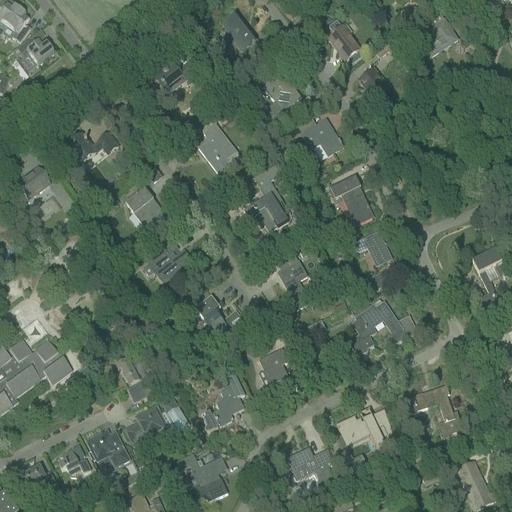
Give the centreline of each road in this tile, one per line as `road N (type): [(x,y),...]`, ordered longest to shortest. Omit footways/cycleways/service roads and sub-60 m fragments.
road 1 (residential): [(241,511),(265,436),(464,330)]
road 2 (residential): [(415,238),(359,126),(261,0)]
road 3 (residential): [(240,285),(211,228),(96,74)]
road 4 (residential): [(96,74),(192,0)]
road 5 (residential): [(0,146),(96,74)]
